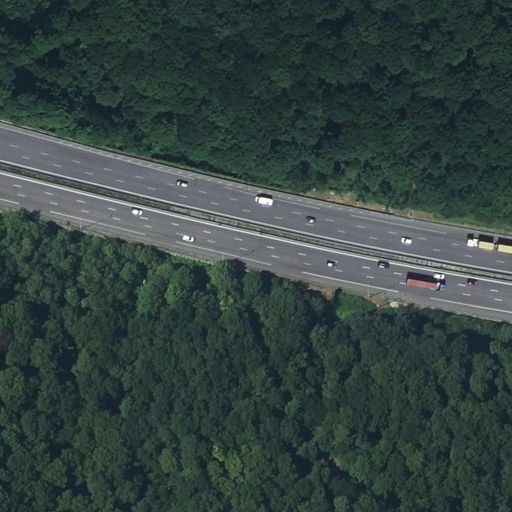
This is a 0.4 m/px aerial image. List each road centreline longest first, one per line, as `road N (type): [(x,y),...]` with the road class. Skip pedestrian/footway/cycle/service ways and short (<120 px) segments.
road 1 (motorway): [(0,188),(346,271),(511,301)]
road 2 (motorway): [(511,261),(310,223),(0,148)]
road 3 (track): [(121,361),(83,511)]
